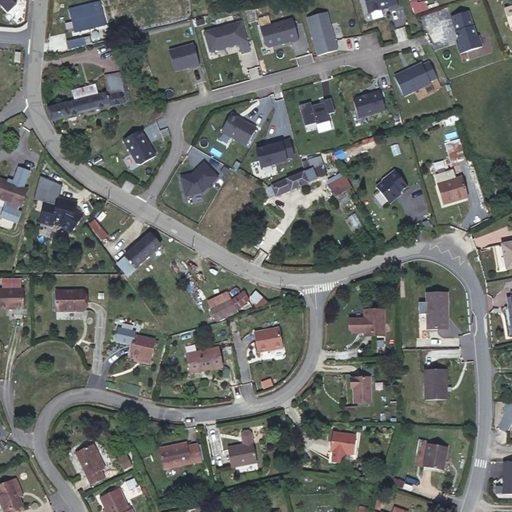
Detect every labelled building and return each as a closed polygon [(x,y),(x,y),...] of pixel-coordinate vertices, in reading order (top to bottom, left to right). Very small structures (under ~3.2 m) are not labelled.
[(0,0),(0,5),(7,14),(17,5),(14,2),(16,0),(0,0)] [(396,0),(365,0),(369,14),(390,8),(391,10),(399,8),(396,0)] [(100,2),(77,7),(69,10),(71,17),(75,33),(106,25),(100,2)] [(472,37),(464,11),(447,17),(453,31),(452,32),(456,42),(454,43),(458,53),(480,46),(476,36),(472,37)] [(328,12),(307,18),(318,56),(339,50),(328,12)] [(293,19),(261,28),(266,46),(269,47),(291,41),(292,42),(299,40),(293,19)] [(204,31),(210,52),(241,43),(245,60),(253,58),(248,41),(242,20),(204,31)] [(86,45),(84,37),(66,41),(68,49),(86,45)] [(195,46),(170,53),(176,74),(192,69),(193,70),(201,68),(195,46)] [(422,64),(395,76),(404,96),(431,84),(431,82),(438,78),(430,62),(423,66),(422,64)] [(127,90),(123,91),(119,73),(103,77),(108,93),(98,95),(75,101),(48,108),(53,120),(70,115),(110,104),(111,105),(130,100),(128,91),(127,91),(127,90)] [(98,95),(95,85),(72,91),(75,101),(98,95)] [(354,102),(359,119),(386,111),(380,92),(356,99),(354,102)] [(299,106),(305,127),(316,123),(317,125),(330,121),(328,116),(336,114),(332,99),(324,101),(324,103),(312,106),(311,103),(299,106)] [(460,122),(457,113),(443,117),(445,126),(460,122)] [(231,114),(221,131),(246,146),(256,128),(231,114)] [(143,135),(126,145),(139,169),(143,170),(158,161),(154,153),(153,154),(150,150),(151,149),(143,135)] [(358,152),(376,145),(372,137),(355,144),(358,152)] [(295,155),(291,139),(282,141),(282,142),(257,149),(262,167),(288,160),(287,158),(295,155)] [(466,162),(459,139),(445,143),(451,165),(452,165),(466,162)] [(358,152),(355,144),(342,149),(345,157),(358,152)] [(345,157),(342,149),(333,152),(337,161),(345,157)] [(276,196),(326,175),(318,157),(302,162),(304,172),(272,185),(276,196)] [(195,173),(180,176),(184,196),(202,192),(218,177),(204,162),(198,168),(200,170),(196,174),(195,173)] [(21,207),(27,190),(24,188),(30,171),(19,167),(13,181),(12,184),(7,182),(0,178),(0,198),(6,201),(0,216),(0,217),(17,224),(21,212),(18,211),(19,206),(21,207)] [(400,192),(407,186),(395,170),(382,180),(383,181),(376,187),(389,203),(396,198),(395,196),(400,192)] [(437,184),(456,179),(454,171),(447,173),(446,171),(435,175),(437,184)] [(352,188),(345,176),(328,185),(335,197),(352,188)] [(467,196),(461,177),(456,179),(437,184),(443,203),(467,196)] [(75,210),(77,202),(69,200),(68,202),(59,200),(60,197),(63,188),(39,181),(34,199),(45,203),(40,224),(52,227),(54,220),(61,223),(59,225),(70,233),(76,225),(84,230),(90,221),(75,210)] [(276,196),(272,185),(265,188),(269,199),(276,196)] [(108,236),(95,219),(88,224),(101,240),(108,236)] [(128,274),(160,245),(150,234),(118,262),(128,274)] [(511,242),(502,244),(506,268),(511,266),(511,242)] [(232,300),(240,294),(235,287),(228,293),(210,301),(213,309),(215,308),(232,300)] [(0,309),(24,309),(23,289),(0,289),(0,309)] [(82,311),(82,291),(56,292),(56,311),(82,311)] [(249,301),(244,291),(240,294),(232,300),(236,309),(236,310),(249,301)] [(248,298),(258,310),(267,303),(256,291),(248,298)] [(447,318),(447,293),(426,294),(427,328),(445,328),(445,317),(447,318)] [(236,309),(232,300),(215,308),(220,316),(236,309)] [(385,333),(384,309),(363,310),(364,333),(385,333)] [(282,348),(279,328),(254,332),(257,353),(282,348)] [(150,363),(155,340),(134,335),(130,355),(138,356),(137,360),(150,363)] [(222,366),(218,347),(185,354),(190,373),(222,366)] [(361,370),(361,378),(370,377),(374,377),(374,369),(361,370)] [(447,387),(447,370),(425,370),(425,400),(447,400),(447,387)] [(371,402),(370,377),(361,378),(351,378),(351,388),(354,388),(354,403),(371,402)] [(257,462),(251,433),(248,431),(243,432),(242,435),(244,445),(227,448),(231,467),(257,462)] [(353,455),(356,436),(332,433),(330,451),(333,451),(344,453),(353,455)] [(201,461),(197,444),(187,446),(186,442),(158,449),(163,469),(201,461)] [(105,468),(93,444),(75,453),(91,485),(104,478),(100,471),(105,468)] [(442,470),(447,447),(428,444),(423,467),(442,470)] [(344,453),(333,451),(331,463),(342,464),(344,453)] [(131,466),(126,455),(118,459),(123,469),(131,466)] [(511,498),(511,464),(501,464),(500,498),(511,498)] [(18,497),(15,489),(18,488),(15,480),(0,485),(0,500),(4,511),(21,505),(18,497)] [(129,510),(119,488),(99,497),(106,511),(131,511),(131,510),(129,510)]
